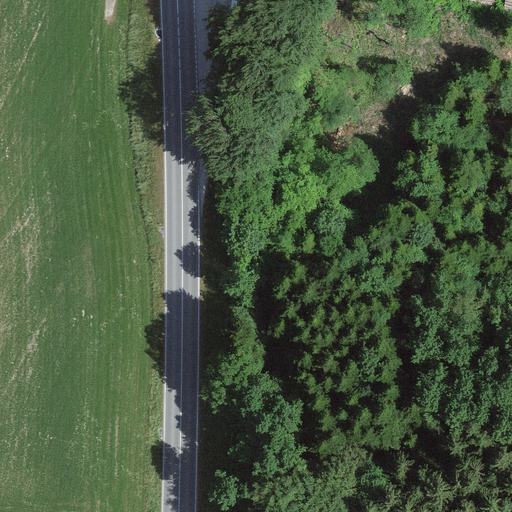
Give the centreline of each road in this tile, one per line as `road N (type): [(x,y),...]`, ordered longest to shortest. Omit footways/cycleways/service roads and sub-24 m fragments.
road 1 (primary): [(174,0),(178,511)]
road 2 (track): [(179,147),(207,70),(213,0)]
